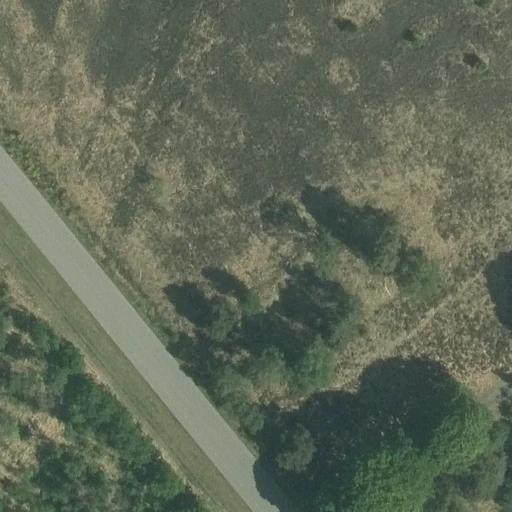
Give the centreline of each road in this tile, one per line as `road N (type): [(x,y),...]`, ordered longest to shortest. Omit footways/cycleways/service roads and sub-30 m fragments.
road 1 (unclassified): [(0,171),(276,511)]
road 2 (unclassified): [(355,511),(511,388)]
